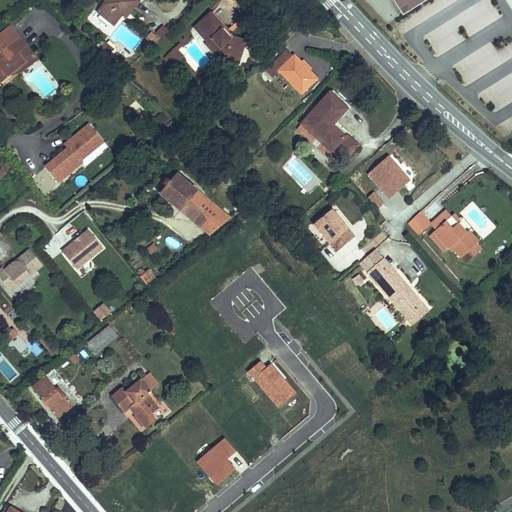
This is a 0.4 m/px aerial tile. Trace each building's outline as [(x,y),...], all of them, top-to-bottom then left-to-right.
[(101,0),(97,7),(111,17),(118,8),(122,3),(126,7),(131,0),(101,0)] [(216,0),(212,4),(223,15),(227,11),(216,0)] [(407,0),(399,6),(394,0),(388,0),(397,14),(419,0),(407,0)] [(212,4),(197,19),(210,32),(208,34),(220,46),(242,52),(247,30),(236,27),(223,15),(212,4)] [(159,38),(168,32),(163,24),(154,30),(159,38)] [(0,71),(15,59),(8,49),(16,43),(1,25),(0,25),(0,71)] [(273,62),(296,86),(313,70),(284,38),(260,60),(267,67),(273,62)] [(187,48),(177,40),(172,46),(182,55),(187,48)] [(15,59),(0,71),(0,72),(9,71),(27,56),(16,43),(8,49),(15,59)] [(182,55),(172,46),(168,50),(179,59),(182,55)] [(345,103),(326,83),(292,115),(321,145),(325,142),(337,130),(338,130),(328,119),(345,103)] [(44,168),(57,183),(82,163),(80,161),(97,147),(88,136),(94,132),(88,125),(69,141),(72,145),(67,149),(44,168)] [(337,130),(325,142),(331,149),(344,138),(337,130)] [(103,142),(94,132),(88,136),(97,147),(103,142)] [(349,144),(344,138),(331,149),(337,155),(349,144)] [(72,145),(69,141),(63,145),(67,149),(72,145)] [(293,173),(298,165),(290,161),(286,169),(293,173)] [(194,198),(204,189),(178,162),(171,168),(168,164),(163,168),(167,172),(160,178),(177,196),(185,188),(194,198)] [(185,188),(177,196),(186,206),(194,198),(185,188)] [(339,205),(322,220),(346,246),(362,232),(339,205)] [(464,212),(459,206),(444,220),(449,226),(464,212)] [(444,220),(433,208),(421,219),(432,231),(444,220)] [(449,226),(446,229),(459,242),(462,239),(466,243),(478,256),(491,244),(487,239),(491,236),(481,225),(477,229),(470,221),(474,217),(467,209),(464,212),(449,226)] [(459,242),(446,229),(443,232),(455,246),(459,242)] [(103,248),(88,230),(62,252),(77,270),(103,248)] [(361,249),(367,256),(387,238),(381,232),(361,249)] [(0,268),(0,275),(12,289),(40,266),(27,250),(5,268),(4,266),(0,268)] [(392,253),(377,267),(416,313),(431,299),(392,253)] [(153,275),(147,267),(139,273),(146,281),(153,275)] [(355,286),(364,281),(359,273),(351,277),(355,286)] [(431,299),(416,313),(422,319),(437,306),(431,299)] [(100,320),(110,311),(102,302),(92,311),(100,320)] [(98,331),(105,339),(116,330),(109,322),(98,331)] [(21,353),(32,339),(21,331),(10,344),(21,353)] [(94,348),(105,339),(98,331),(87,340),(94,348)] [(24,354),(39,371),(46,365),(31,347),(24,354)] [(63,387),(50,371),(37,382),(61,412),(78,398),(65,384),(63,387)] [(155,386),(146,375),(131,387),(127,381),(114,391),(129,410),(134,406),(149,426),(161,416),(156,410),(164,404),(152,389),(155,386)]
